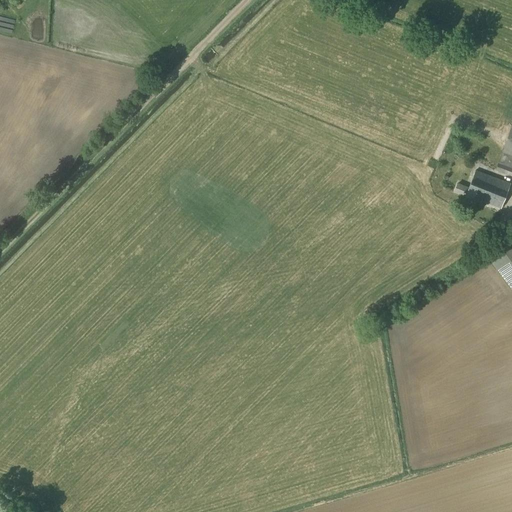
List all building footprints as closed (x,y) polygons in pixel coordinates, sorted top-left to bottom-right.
[(47,100),(65,83),(57,75),(39,91),(47,100)] [(511,124),(495,170),(511,176),(511,124)] [(502,208),(511,184),(475,170),(469,187),(457,183),(454,192),(465,196),(482,202),(482,200),(502,208)] [(22,203),(33,192),(26,184),(14,196),(22,203)] [(511,289),(511,237),(487,256),(511,289)]
